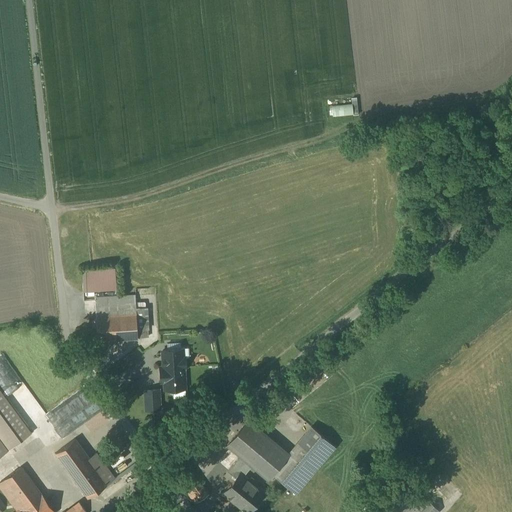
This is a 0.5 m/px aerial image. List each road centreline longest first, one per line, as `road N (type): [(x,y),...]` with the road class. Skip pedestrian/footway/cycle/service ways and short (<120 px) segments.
road 1 (track): [(52,211),(131,199),(388,121),(511,114)]
road 2 (unclassified): [(511,187),(162,469)]
road 3 (unclassified): [(52,211),(69,339),(162,469)]
road 4 (unclassified): [(29,0),(52,211)]
